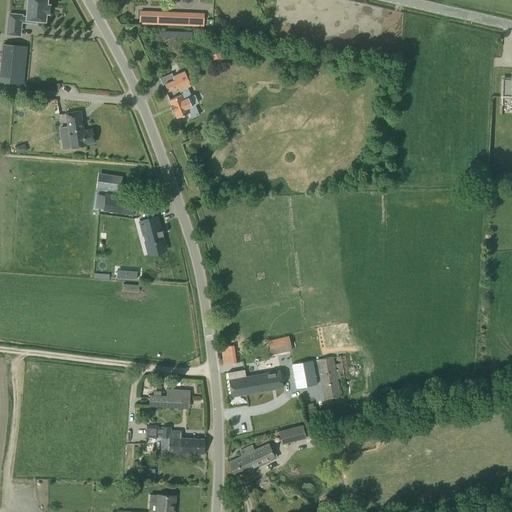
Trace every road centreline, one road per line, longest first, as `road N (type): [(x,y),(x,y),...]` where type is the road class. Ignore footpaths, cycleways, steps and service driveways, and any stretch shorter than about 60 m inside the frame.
road 1 (unclassified): [(216,511),(217,410),(196,261),(134,86),(86,0)]
road 2 (unclassified): [(511,28),(385,0)]
